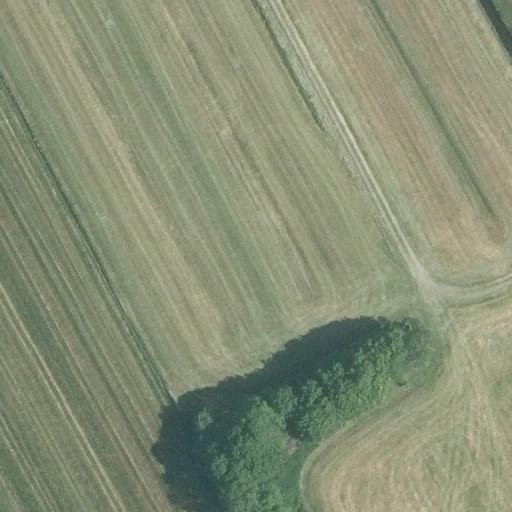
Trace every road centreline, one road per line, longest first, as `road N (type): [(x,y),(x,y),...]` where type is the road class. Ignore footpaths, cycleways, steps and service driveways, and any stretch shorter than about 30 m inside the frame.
road 1 (track): [(511,276),(468,294),(425,289),(270,0)]
road 2 (track): [(438,511),(440,291)]
